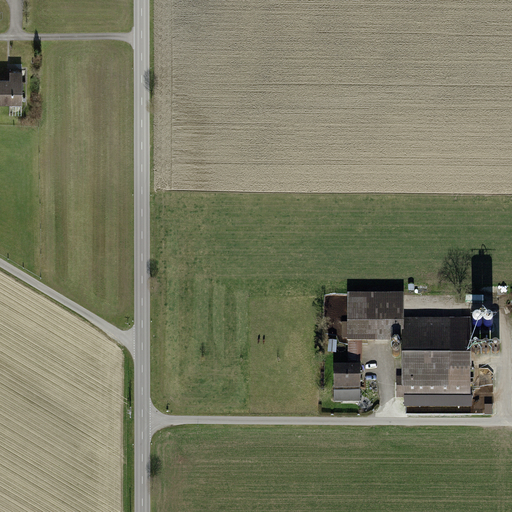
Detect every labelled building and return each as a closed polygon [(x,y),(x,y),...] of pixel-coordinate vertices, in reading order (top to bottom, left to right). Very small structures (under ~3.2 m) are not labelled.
[(10,80),(0,80),(0,101),(23,101),(23,72),(10,72),(10,80)] [(361,338),(403,338),(403,319),(402,297),(350,297),(350,362),(361,362),(361,338)] [(403,338),(402,343),(451,343),(451,335),(471,335),(471,319),(403,319),(403,338)] [(475,335),(477,336),(478,335),(480,334),(481,333),(481,331),(481,329),(479,328),(478,327),(476,327),(475,327),(473,328),(472,330),(472,331),(472,333),(473,335),(475,335)] [(485,337),(486,337),(488,337),(489,336),(490,334),(491,332),(490,331),(489,329),(488,328),(486,328),(484,328),(483,329),(482,331),(482,333),(482,334),(483,336),(485,337)] [(471,397),(471,335),(451,335),(451,343),(402,343),(402,382),(399,382),(399,397),(471,397)] [(394,351),(396,351),(398,350),(399,350),(400,348),(400,347),(400,345),(399,344),(397,343),(396,343),(394,343),(393,344),(392,345),(392,347),(392,348),(393,350),(394,351)] [(337,344),(327,344),(327,357),(337,357),(337,344)] [(474,356),(476,356),(478,356),(479,355),(480,353),(480,352),(480,350),(479,349),(478,348),(476,347),(474,348),(473,349),(472,350),(471,352),(472,354),(473,355),(474,356)] [(485,356),(486,356),(488,356),(489,354),(490,353),(491,351),(490,350),(489,348),(488,347),(486,347),(484,347),(483,348),(482,350),(482,352),(482,353),(483,355),(485,356)] [(494,356),(496,356),(497,356),(499,355),(500,353),(500,351),(500,350),(499,348),(497,347),(495,347),(494,348),(492,349),(491,350),(491,352),(492,353),(493,355),(494,356)] [(395,359),(396,359),(398,359),(399,358),(400,357),(400,355),(400,354),(399,353),(398,352),(396,351),(394,352),(393,353),(392,354),(392,356),(392,357),(393,358),(395,359)] [(361,369),(335,368),(335,401),(360,401),(361,369)]
